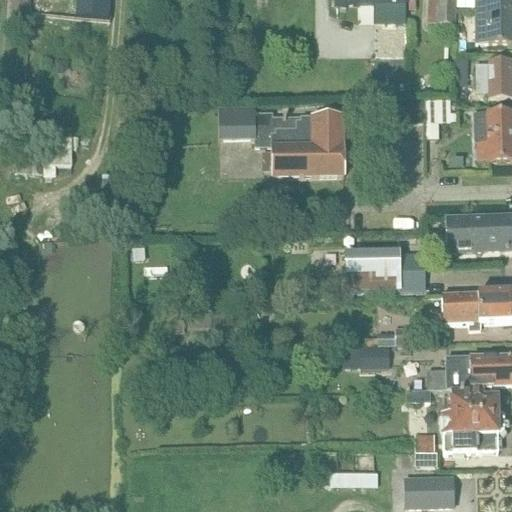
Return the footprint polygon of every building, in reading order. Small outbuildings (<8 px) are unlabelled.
[(27,0),(12,0),(11,25),(26,26),(27,0)] [(30,0),(29,15),(75,18),(76,0),(30,0)] [(107,21),(108,0),(76,0),(75,18),(107,21)] [(407,8),(406,0),(333,0),(333,9),(407,8)] [(456,27),(456,0),(437,0),(437,27),(456,27)] [(474,0),(475,47),(488,47),(511,47),(510,0),(474,0)] [(467,74),(467,62),(455,62),(455,73),(467,74)] [(488,102),(492,102),(511,102),(511,87),(511,64),(488,64),(488,70),(475,70),(475,96),(488,96),(488,102)] [(451,104),(437,104),(425,105),(426,129),(452,129),(451,104)] [(423,105),(389,105),(390,128),(424,127),(423,105)] [(270,182),(323,181),(343,180),(342,120),(322,121),(294,122),(295,134),(284,134),(284,122),(271,122),(271,117),(253,118),(253,114),(217,115),(217,145),(255,144),(256,146),(258,147),(261,149),(264,150),(267,150),(270,150),(270,182)] [(486,115),(473,116),(474,146),(476,146),(477,165),(511,164),(511,114),(492,115),(486,115)] [(31,178),(56,179),(56,169),(73,169),(74,133),(32,132),(31,178)] [(511,218),(444,222),(446,255),(498,253),(511,252),(511,218)] [(399,255),(343,256),(344,295),(400,294),(399,255)] [(337,293),(321,294),(322,305),(337,304),(337,293)] [(442,328),(468,327),(468,335),(480,334),(480,328),(511,326),(511,295),(477,296),(477,297),(441,298),(442,328)] [(395,334),(396,348),(420,347),(419,333),(395,334)] [(387,349),(359,350),(360,370),(388,369),(387,349)] [(360,370),(359,353),(342,354),(342,370),(360,370)] [(426,394),(490,392),(511,391),(511,359),(445,362),(445,376),(426,376),(426,394)] [(162,368),(146,368),(146,389),(161,389),(162,368)] [(442,457),(477,457),(497,456),(497,438),(503,432),(503,423),(497,417),(496,402),(490,403),(490,393),(449,394),(450,419),(440,420),(442,457)] [(405,407),(428,406),(428,395),(404,396),(405,407)] [(414,469),(434,469),(433,456),(432,456),(432,445),(413,445),(414,469)] [(330,477),(331,491),(379,490),(379,476),(330,477)] [(404,484),(405,511),(453,511),(452,483),(404,484)]
